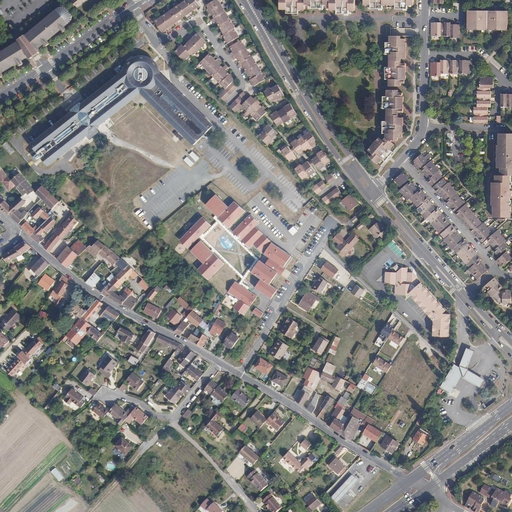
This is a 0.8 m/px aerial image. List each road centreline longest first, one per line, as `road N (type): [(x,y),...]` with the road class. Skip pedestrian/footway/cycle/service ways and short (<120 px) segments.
road 1 (residential): [(219,362),(129,315),(18,231)]
road 2 (primary): [(243,0),(366,194)]
road 3 (primary): [(374,188),(316,112),(250,0)]
road 4 (residential): [(408,481),(239,374)]
road 5 (residential): [(239,374),(337,220)]
road 6 (residential): [(401,159),(425,114),(425,0)]
road 7 (tertiary): [(123,11),(0,97)]
road 8 (residential): [(219,362),(174,416),(100,395)]
road 9 (residential): [(401,159),(494,270)]
road 10 (primary): [(366,194),(462,299)]
road 11 (primary): [(466,296),(374,188)]
road 12 (residential): [(163,39),(192,23),(205,26),(242,78),(227,102)]
